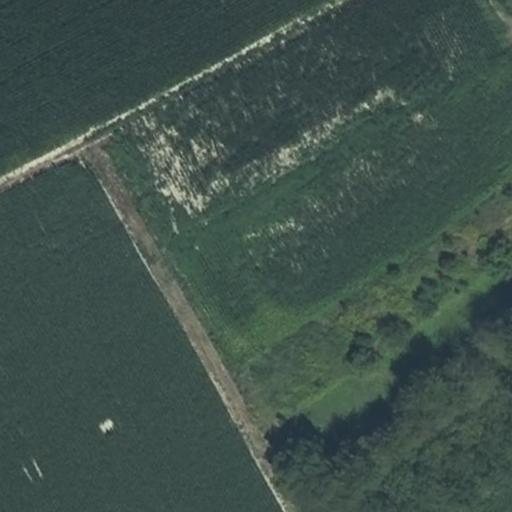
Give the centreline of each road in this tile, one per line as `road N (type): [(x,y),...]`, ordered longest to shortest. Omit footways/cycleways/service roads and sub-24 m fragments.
road 1 (track): [(87,134),(296,511)]
road 2 (track): [(0,180),(342,0)]
